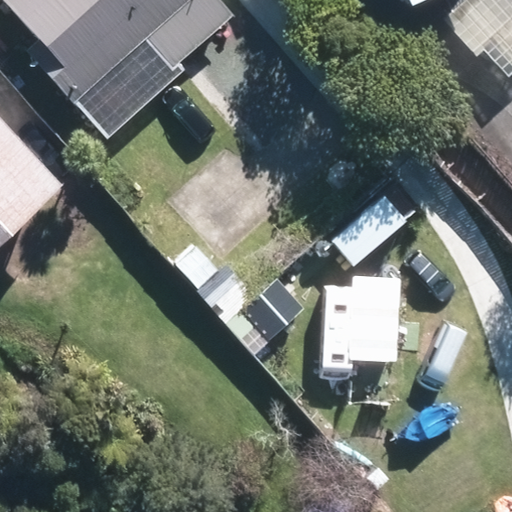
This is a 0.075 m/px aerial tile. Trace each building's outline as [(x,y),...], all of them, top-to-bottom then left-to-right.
[(218,14),(205,0),(0,0),(0,13),(74,96),(138,39),(161,65),(218,14)] [(420,0),(379,0),(385,15),(420,0)] [(511,0),(461,0),(439,16),(470,57),(477,52),(494,74),(511,60),(511,0)] [(0,149),(0,220),(35,188),(0,149)] [(376,293),(321,291),(320,367),(375,369),(376,293)]
